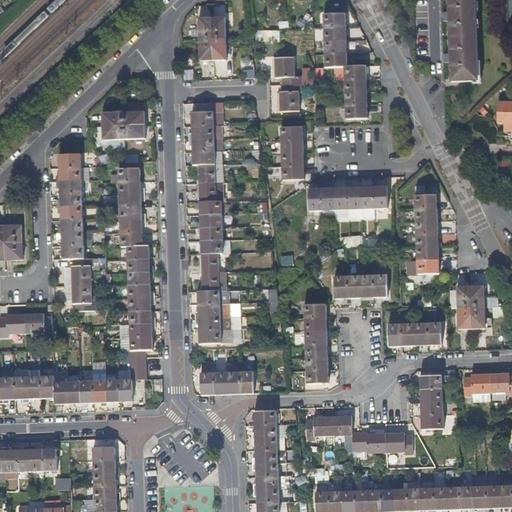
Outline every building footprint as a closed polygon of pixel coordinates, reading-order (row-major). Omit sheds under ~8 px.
[(476,0),(448,0),(449,13),(446,13),(447,22),(450,22),(450,33),(451,55),(448,55),(448,63),(451,63),(452,83),(479,82),(478,61),(477,16),(476,0)] [(347,29),(346,16),(325,17),(325,29),(347,29)] [(213,39),(213,18),(212,18),(200,19),(200,40),(213,39)] [(227,39),(226,18),(213,18),(213,39),(227,39)] [(347,42),(347,29),(325,29),(326,42),(347,42)] [(280,41),(280,31),(259,31),(259,42),(280,41)] [(214,60),(213,39),(200,40),(201,61),(214,60)] [(227,60),(227,39),(213,39),(214,60),(227,60)] [(347,54),(347,42),(326,42),(326,55),(347,54)] [(348,67),(347,54),(326,55),(327,68),(348,67)] [(293,80),(292,61),(273,61),(273,80),(283,80),(283,88),(302,87),(301,79),(293,80)] [(367,80),(367,67),(345,68),(346,81),(367,80)] [(313,83),(313,69),(303,69),(303,83),(313,83)] [(368,92),(367,80),(346,81),(346,93),(368,92)] [(300,113),(300,95),(302,94),(302,87),(283,88),(283,95),(281,95),(281,113),(300,113)] [(368,105),(368,92),(346,93),(347,106),(368,105)] [(511,104),(500,104),(500,126),(505,126),(510,126),(510,133),(511,132),(511,104)] [(369,118),(368,105),(347,106),(347,119),(369,118)] [(146,126),(145,113),(124,114),(125,126),(146,126)] [(214,127),(213,113),(192,115),(193,127),(214,127)] [(125,126),(124,114),(103,114),(104,127),(125,126)] [(125,140),(125,126),(104,127),(104,141),(125,140)] [(147,139),(146,126),(125,126),(125,140),(147,139)] [(222,139),(222,127),(214,127),(193,127),(193,134),(193,141),(214,140),(217,140),(222,139)] [(303,141),(303,129),(282,129),(282,142),(303,141)] [(215,153),(214,140),(193,141),(193,147),(193,154),(215,153)] [(304,154),(303,141),(282,142),(282,155),(304,154)] [(215,166),(215,153),(193,154),(194,167),(199,166),(203,166),(215,166)] [(304,167),(304,154),(282,155),(283,168),(304,167)] [(81,170),(81,156),(59,157),(60,170),(81,170)] [(216,184),(215,166),(203,166),(199,166),(199,185),(216,184)] [(305,180),(304,167),(283,168),(283,181),(305,180)] [(82,182),(82,170),(81,170),(60,170),(60,177),(60,183),(82,182)] [(141,183),(141,170),(119,171),(119,184),(141,183)] [(82,195),(82,182),(60,183),(61,190),(61,196),(82,195)] [(141,190),(141,183),(119,184),(120,197),(141,196),(141,190)] [(216,203),(216,184),(199,185),(200,204),(207,204),(216,203)] [(372,209),(371,187),(359,188),(359,210),(372,209)] [(385,209),(384,187),(371,187),(372,209),(385,209)] [(359,210),(359,188),(345,189),(346,210),(359,210)] [(333,211),(332,189),(320,190),(321,211),(333,211)] [(346,210),(345,189),(332,189),(333,211),(346,210)] [(321,211),(320,190),(307,190),(308,211),(321,211)] [(83,208),(82,195),(61,196),(61,202),(62,209),(83,208)] [(142,203),(141,196),(120,197),(120,210),(142,209),(142,203)] [(222,216),(222,203),(216,203),(207,204),(200,204),(201,217),(222,216)] [(437,215),(437,203),(415,203),(416,216),(437,215)] [(83,221),(83,208),(62,209),(62,215),(62,222),(83,221)] [(142,216),(142,209),(120,210),(121,223),(142,222),(142,216)] [(438,228),(437,215),(416,216),(416,229),(438,228)] [(223,229),(222,216),(201,217),(201,223),(201,229),(223,229)] [(84,233),(83,221),(62,222),(62,228),(62,234),(84,233)] [(142,229),(142,222),(121,223),(122,235),(143,234),(142,229)] [(21,244),(21,227),(4,227),(5,244),(21,244)] [(438,241),(438,228),(416,229),(416,242),(438,241)] [(223,241),(223,229),(201,229),(201,236),(201,242),(223,241)] [(84,247),(84,233),(62,234),(63,241),(63,247),(84,247)] [(143,248),(143,234),(122,235),(122,248),(128,248),(143,248)] [(224,255),(223,241),(201,242),(202,255),(215,255),(218,255),(224,255)] [(439,254),(438,241),(416,242),(417,255),(439,254)] [(22,261),(21,244),(5,244),(5,261),(22,261)] [(85,260),(84,247),(63,247),(63,260),(74,260),(85,260)] [(150,260),(149,248),(143,248),(128,248),(129,261),(150,260)] [(439,267),(439,254),(417,255),(418,268),(439,267)] [(219,273),(218,255),(215,255),(202,255),(203,274),(219,273)] [(92,286),(91,268),(94,268),(93,259),(85,260),(74,260),(74,268),(72,268),(73,286),(92,286)] [(150,267),(150,260),(129,261),(129,274),(151,273),(150,267)] [(440,280),(439,267),(418,268),(418,281),(440,280)] [(151,280),(151,273),(129,274),(130,287),(151,287),(151,280)] [(219,292),(219,273),(203,274),(203,292),(219,292)] [(374,298),(373,276),(360,277),(361,298),(374,298)] [(387,297),(386,276),(373,276),(374,298),(387,297)] [(348,299),(348,277),(334,278),(335,299),(348,299)] [(361,298),(360,277),(348,277),(348,299),(361,298)] [(93,304),(92,286),(73,286),(74,305),(76,305),(76,312),(95,312),(95,304),(93,304)] [(151,293),(151,287),(130,287),(130,299),(151,298),(151,293)] [(471,308),(470,287),(458,288),(459,309),(471,308)] [(485,308),(484,287),(470,287),(471,308),(485,308)] [(279,317),(279,291),(269,291),(268,316),(279,317)] [(220,305),(219,292),(203,292),(198,293),(199,305),(220,305)] [(152,305),(151,298),(130,299),(131,312),(152,312),(152,305)] [(220,318),(220,305),(199,305),(199,312),(199,319),(220,318)] [(327,320),(326,307),(306,308),(306,321),(327,320)] [(472,330),(471,308),(459,309),(460,330),(472,330)] [(485,329),(485,308),(471,308),(472,330),(485,329)] [(152,318),(152,312),(131,312),(131,325),(152,324),(152,318)] [(28,335),(28,316),(9,316),(9,319),(2,319),(2,338),(10,337),(10,335),(28,335)] [(55,336),(54,317),(47,317),(47,316),(28,316),(28,335),(47,334),(47,336),(55,336)] [(221,331),(220,318),(199,319),(199,325),(200,331),(221,331)] [(328,333),(327,320),(306,321),(306,334),(328,333)] [(153,331),(152,324),(131,325),(131,338),(153,338),(153,331)] [(428,346),(427,324),(415,325),(415,347),(428,346)] [(441,346),(440,324),(427,324),(428,346),(441,346)] [(415,347),(415,325),(402,326),(403,347),(415,347)] [(403,347),(402,326),(389,326),(390,347),(403,347)] [(221,343),(221,331),(200,331),(200,344),(221,343)] [(328,346),(328,333),(306,334),(307,346),(328,346)] [(153,350),(153,338),(131,338),(132,351),(146,351),(153,350)] [(328,359),(328,346),(307,346),(307,359),(328,359)] [(146,366),(146,358),(127,358),(127,366),(146,366)] [(329,371),(328,359),(307,359),(308,372),(329,371)] [(329,384),(329,371),(308,372),(308,384),(329,384)] [(147,381),(147,373),(128,373),(128,381),(133,381),(147,381)] [(255,395),(254,373),(241,374),(241,395),(255,395)] [(228,395),(227,374),(214,375),(215,380),(215,396),(228,395)] [(241,395),(241,374),(227,374),(228,395),(233,395),(241,395)] [(511,395),(511,376),(508,377),(509,374),(490,375),(490,394),(509,394),(509,396),(511,395)] [(215,396),(215,380),(214,375),(201,375),(202,397),(215,396)] [(490,394),(490,375),(471,376),(471,379),(464,379),(465,397),(471,397),(472,395),(473,395),(490,394)] [(43,396),(43,377),(30,378),(31,399),(37,399),(44,399),(43,396)] [(56,384),(56,377),(43,377),(43,396),(44,399),(57,399),(56,384)] [(17,393),(17,378),(4,379),(4,381),(5,400),(12,400),(18,400),(17,393)] [(31,399),(30,378),(17,378),(17,393),(18,400),(25,400),(31,399)] [(443,390),(442,378),(421,379),(422,391),(443,390)] [(134,403),(133,381),(128,381),(121,382),(121,403),(134,403)] [(95,404),(94,384),(94,382),(82,383),(82,404),(89,404),(95,404)] [(108,404),(108,382),(94,382),(94,384),(95,404),(102,404),(108,404)] [(121,403),(121,382),(108,382),(108,404),(114,403),(121,403)] [(70,405),(69,384),(69,383),(56,384),(57,399),(57,406),(70,405)] [(82,404),(82,383),(69,383),(69,384),(70,405),(76,405),(82,404)] [(443,403),(443,390),(422,391),(422,404),(443,403)] [(444,416),(443,403),(422,404),(423,416),(444,416)] [(276,426),(276,414),(255,414),(256,427),(276,426)] [(444,428),(444,416),(423,416),(423,429),(444,428)] [(352,433),(352,417),(333,418),(334,437),(353,436),(353,451),(361,451),(360,433),(352,433)] [(334,437),(333,418),(317,419),(317,421),(310,421),(311,439),(318,439),(318,437),(334,437)] [(277,439),(276,426),(256,427),(256,433),(256,440),(277,439)] [(387,453),(387,434),(381,434),(368,435),(368,432),(360,433),(361,451),(368,451),(368,453),(387,453)] [(414,454),(413,435),(405,435),(405,433),(387,434),(387,453),(406,452),(406,454),(414,454)] [(277,452),(277,439),(256,440),(256,446),(256,453),(277,452)] [(219,460),(209,444),(206,446),(217,462),(219,460)] [(116,461),(115,448),(94,449),(94,462),(116,461)] [(57,472),(56,451),(44,452),(44,473),(57,472)] [(19,474),(18,452),(11,453),(5,453),(6,474),(19,474)] [(31,473),(31,452),(24,452),(18,452),(19,474),(31,473)] [(44,473),(44,452),(36,452),(31,452),(31,473),(44,473)] [(277,465),(277,452),(256,453),(257,459),(257,465),(277,465)] [(116,474),(116,468),(116,461),(94,462),(95,475),(116,474)] [(278,478),(277,465),(257,465),(257,471),(257,478),(278,478)] [(117,481),(116,474),(95,475),(95,487),(117,486),(117,481)] [(279,490),(278,478),(257,478),(258,483),(258,491),(279,490)] [(369,511),(369,491),(369,480),(355,480),(356,492),(356,511),(369,511)] [(421,489),(421,483),(408,484),(408,490),(409,511),(422,511),(421,489)] [(117,500),(117,493),(117,486),(95,487),(96,500),(117,500)] [(498,498),(498,486),(485,487),(486,509),(499,508),(498,498)] [(511,507),(511,491),(511,486),(498,486),(498,498),(499,508),(511,507)] [(473,509),(472,487),(459,488),(460,510),(473,509)] [(486,509),(485,487),(472,487),(473,509),(486,509)] [(448,510),(447,488),(434,489),(435,511),(448,510)] [(460,510),(459,488),(447,488),(448,510),(460,510)] [(435,511),(434,489),(421,489),(422,511),(435,511)] [(279,503),(279,490),(258,491),(258,497),(258,504),(279,503)] [(395,511),(395,490),(382,491),(383,511),(395,511)] [(402,511),(409,511),(408,490),(395,490),(395,511),(402,511)] [(383,511),(382,491),(369,491),(369,511),(383,511)] [(356,511),(356,492),(343,493),(343,511),(356,511)] [(330,511),(330,493),(317,493),(318,511),(330,511)] [(343,511),(343,493),(330,493),(330,511),(343,511)] [(117,511),(117,500),(96,500),(95,511),(117,511)] [(279,511),(279,503),(258,504),(258,511),(279,511)]
